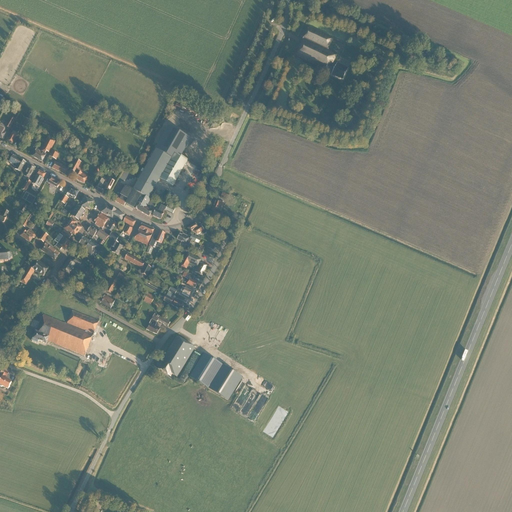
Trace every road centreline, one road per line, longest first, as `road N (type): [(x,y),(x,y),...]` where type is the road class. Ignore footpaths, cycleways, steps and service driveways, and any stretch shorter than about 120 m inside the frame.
road 1 (trunk): [(403,511),(511,244)]
road 2 (tertiary): [(201,213),(283,30),(288,0)]
road 3 (tertiary): [(70,511),(160,345)]
road 4 (tertiary): [(160,345),(223,247),(222,230),(201,213)]
road 5 (residential): [(96,308),(54,277),(102,200)]
